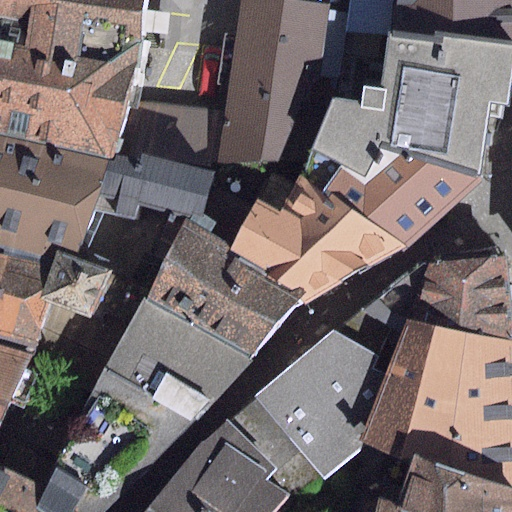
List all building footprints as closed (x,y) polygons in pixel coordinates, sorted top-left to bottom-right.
[(41,0),(0,0),(0,130),(111,154),(131,87),(141,15),(41,0)] [(143,0),(41,0),(141,15),(143,0)] [(329,7),(282,0),(241,0),(217,164),(305,156),(329,7)] [(511,0),(349,0),(345,32),(389,33),(511,44),(511,0)] [(509,106),(511,86),(511,44),(389,33),(378,91),(362,88),(362,101),(331,101),(313,149),(341,167),(364,178),(382,141),(480,179),(486,103),(509,106)] [(85,262),(100,214),(111,154),(0,130),(0,249),(52,262),(57,252),(85,262)] [(364,178),(341,167),(313,149),(300,175),(325,189),(322,194),(407,248),(480,179),(382,141),(364,178)] [(138,162),(111,154),(100,214),(137,219),(140,207),(185,218),(208,234),(215,224),(202,215),(213,175),(140,156),(138,162)] [(303,303),(407,248),(322,194),(325,189),(300,175),(296,182),(279,213),(257,200),(230,251),(269,274),(266,277),(303,303)] [(251,360),(303,303),(266,277),(269,274),(230,251),(208,234),(185,218),(142,299),(251,360)] [(113,273),(85,262),(57,252),(52,262),(0,249),(0,340),(32,350),(50,303),(91,319),(113,273)] [(420,262),(360,310),(391,327),(401,333),(405,319),(511,339),(511,301),(508,257),(420,262)] [(251,360),(142,299),(102,372),(189,419),(251,360)] [(323,480),(344,458),(365,442),(387,375),(373,370),(391,327),(360,310),(250,390),(323,480)] [(365,442),(414,458),(511,488),(511,339),(405,319),(401,333),(387,375),(365,442)] [(0,340),(0,425),(32,350),(0,340)] [(0,511),(100,511),(189,419),(102,372),(44,489),(0,462),(0,511)] [(276,467),(221,421),(139,511),(277,511),(291,495),(266,481),(276,467)] [(511,511),(511,488),(414,458),(399,504),(378,496),(373,511),(511,511)]
